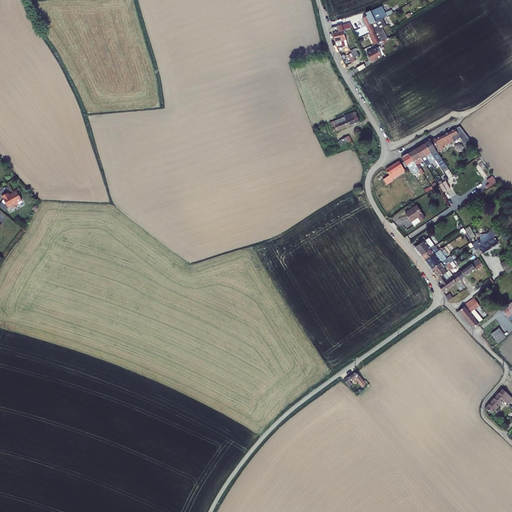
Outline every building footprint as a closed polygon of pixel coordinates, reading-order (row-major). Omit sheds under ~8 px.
[(362,18),(366,26),(382,19),(387,16),(387,14),(386,15),(383,9),(375,13),(371,15),(371,14),(362,18)] [(382,19),(366,26),(370,33),(380,28),(385,26),(382,19)] [(342,45),(342,47),(348,46),(343,30),(352,28),(350,23),(342,25),(337,26),(341,41),(342,45)] [(331,28),(336,43),(341,41),(337,26),(331,28)] [(385,26),(380,28),(370,33),(374,42),(384,37),(390,35),(385,26)] [(368,55),(373,63),(384,56),(380,48),(368,55)] [(355,49),(350,51),(352,53),(354,58),(359,56),(355,49)] [(332,126),(346,121),(344,118),(356,113),(355,112),(344,117),(330,123),(332,126)] [(356,113),(344,118),(346,121),(332,126),(334,132),(360,121),(356,113)] [(435,139),(431,142),(434,146),(437,153),(441,150),(444,148),(443,146),(458,139),(456,135),(458,134),(455,129),(435,139)] [(353,145),(351,140),(350,138),(343,142),(347,148),(353,145)] [(334,139),(326,143),(329,150),(337,146),(334,139)] [(441,158),(438,153),(437,153),(434,146),(431,142),(429,140),(424,143),(433,156),(434,158),(436,160),(436,161),(441,158)] [(327,156),(331,154),(329,150),(326,143),(321,145),(327,156)] [(420,146),(429,161),(431,163),(436,160),(434,158),(433,156),(424,143),(420,146)] [(331,154),(339,150),(337,146),(329,150),(331,154)] [(420,146),(415,149),(424,162),(425,164),(429,161),(420,146)] [(415,149),(408,153),(417,166),(419,165),(424,162),(415,149)] [(408,153),(401,157),(413,175),(415,174),(412,170),(417,167),(420,172),(422,171),(422,170),(421,168),(419,165),(417,166),(408,153)] [(444,160),(439,162),(443,171),(448,169),(444,160)] [(389,175),(383,180),(387,185),(393,181),(392,179),(405,171),(399,162),(386,170),(389,175)] [(495,175),(488,179),(490,183),(487,185),(488,187),(498,182),(495,175)] [(450,188),(446,181),(439,185),(443,192),(450,188)] [(20,203),(14,192),(10,194),(10,195),(7,197),(6,195),(0,197),(0,199),(1,201),(0,201),(0,209),(1,212),(10,208),(11,210),(16,207),(15,205),(20,203)] [(417,205),(405,213),(411,222),(412,221),(414,224),(420,220),(421,221),(425,218),(417,205)] [(475,237),(469,227),(465,230),(471,239),(475,237)] [(479,256),(498,243),(494,237),(498,235),(494,229),(487,234),(481,235),(480,239),(472,245),(473,246),(475,250),(479,256)] [(437,245),(444,240),(443,239),(442,240),(442,239),(430,248),(425,241),(426,240),(424,237),(417,242),(419,245),(415,247),(422,256),(437,245)] [(437,247),(438,246),(437,245),(422,256),(425,261),(439,250),(437,247)] [(444,254),(441,249),(439,250),(425,261),(428,265),(444,254)] [(447,258),(444,254),(428,265),(432,270),(447,258)] [(450,263),(454,260),(450,256),(447,258),(432,270),(435,274),(450,263)] [(480,258),(456,273),(460,280),(469,273),(475,269),(476,270),(482,266),(483,265),(480,258)] [(511,262),(510,259),(502,263),(506,272),(511,268),(511,262)] [(443,274),(456,265),(455,264),(452,266),(450,263),(435,274),(438,278),(443,274)] [(443,292),(460,280),(456,273),(447,280),(443,274),(438,278),(442,284),(439,286),(443,292)] [(474,317),(470,313),(480,306),(474,298),(464,305),(465,306),(458,312),(472,329),(483,320),(477,313),(474,314),(476,316),(474,317)] [(511,332),(511,318),(511,319),(487,337),(491,343),(495,340),(497,343),(511,332)] [(347,378),(344,380),(349,387),(352,384),(350,382),(355,379),(362,387),(365,384),(363,381),(359,376),(356,371),(347,378)] [(511,397),(503,389),(486,408),(492,413),(503,400),(507,404),(511,399),(511,397)]
